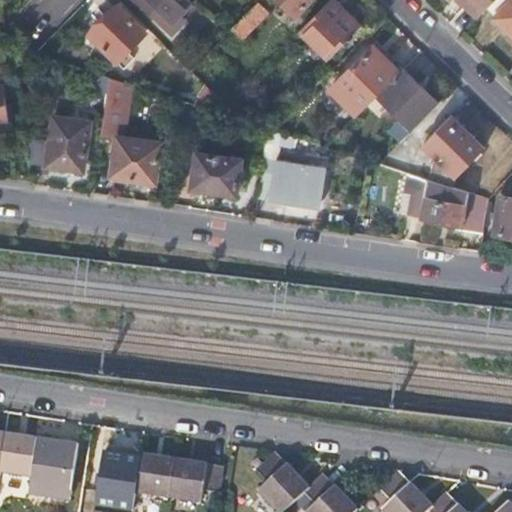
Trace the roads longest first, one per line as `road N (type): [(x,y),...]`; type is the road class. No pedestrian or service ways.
road 1 (residential): [(0,203),(511,278)]
road 2 (residential): [(0,395),(511,468)]
road 3 (residential): [(511,112),(395,0)]
